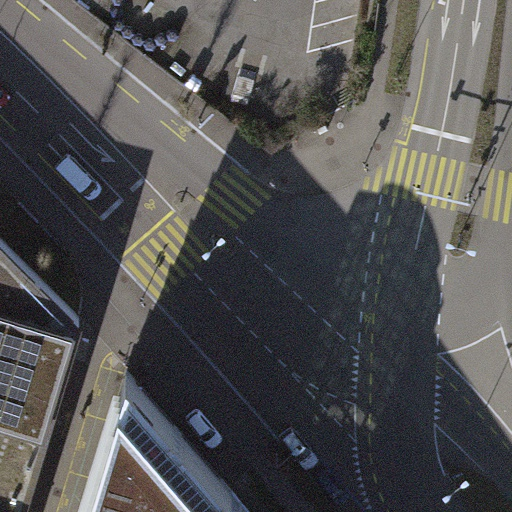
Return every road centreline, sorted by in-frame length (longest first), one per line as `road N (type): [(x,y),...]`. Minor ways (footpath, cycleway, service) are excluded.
road 1 (primary): [(398,358),(222,195),(0,27)]
road 2 (primary): [(0,54),(151,231),(306,384)]
road 3 (secondary): [(465,0),(398,358)]
road 4 (primary): [(306,384),(366,441),(420,511)]
road 5 (secondary): [(398,358),(399,415),(427,511)]
road 6 (primary): [(511,457),(398,358)]
road 7 (secondary): [(398,358),(511,286)]
